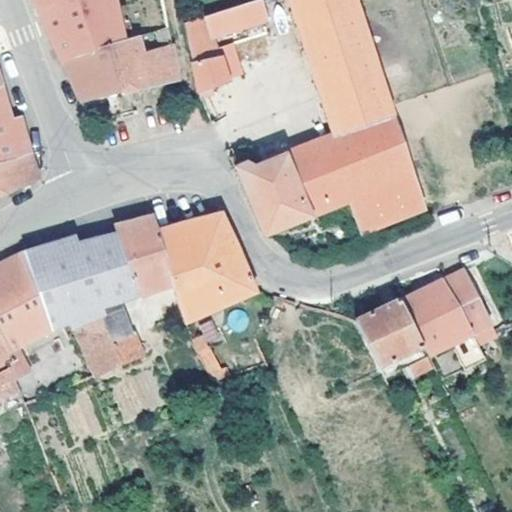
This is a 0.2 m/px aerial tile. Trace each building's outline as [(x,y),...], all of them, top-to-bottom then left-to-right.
[(28,0),(55,60),(101,46),(131,37),(132,37),(130,28),(115,32),(108,0),(107,0),(104,1),(103,0),(28,0)] [(259,20),(251,0),(249,0),(179,24),(190,81),(194,98),(207,94),(205,88),(222,82),(208,39),(259,20)] [(418,211),(392,133),(347,0),(284,0),(329,134),(249,165),(241,163),(228,168),(258,235),(312,214),(342,202),(346,215),(353,238),(418,211)] [(172,78),(162,28),(148,32),(151,41),(154,47),(136,53),(134,47),(131,37),(101,46),(115,92),(149,84),(172,78)] [(136,36),(132,37),(131,37),(134,47),(151,41),(148,32),(136,36)] [(115,92),(101,46),(55,60),(74,103),(99,97),(115,92)] [(10,114),(0,83),(0,162),(28,152),(17,111),(10,114)] [(36,177),(28,152),(0,162),(0,193),(18,185),(36,177)] [(250,293),(213,215),(184,222),(152,231),(165,279),(176,320),(250,293)] [(165,279),(152,231),(148,217),(109,226),(111,233),(69,243),(102,339),(95,342),(101,357),(109,355),(113,364),(134,356),(113,301),(165,279)] [(102,339),(69,243),(66,237),(17,253),(47,328),(64,321),(82,365),(101,357),(95,342),(102,339)] [(47,328),(17,253),(0,260),(0,346),(5,357),(0,359),(0,367),(0,368),(5,377),(22,369),(12,344),(47,328)] [(485,324),(457,268),(437,279),(465,334),(485,324)] [(465,334),(437,279),(416,290),(394,301),(415,348),(420,356),(445,343),(453,340),(468,370),(473,367),(476,372),(482,369),(465,334)] [(275,300),(268,299),(265,304),(271,307),(275,300)] [(415,348),(394,301),(369,313),(350,323),(373,368),(415,348)] [(260,363),(246,331),(188,346),(194,358),(204,379),(260,363)] [(453,340),(445,343),(460,374),(468,370),(453,340)] [(82,365),(85,375),(113,364),(109,355),(101,357),(82,365)] [(426,369),(420,356),(402,365),(408,378),(426,369)] [(183,369),(191,386),(204,379),(194,358),(187,361),(190,366),(183,369)] [(0,367),(0,394),(4,392),(6,397),(12,395),(5,377),(0,368),(0,367)] [(82,392),(74,397),(94,434),(103,429),(82,392)]
